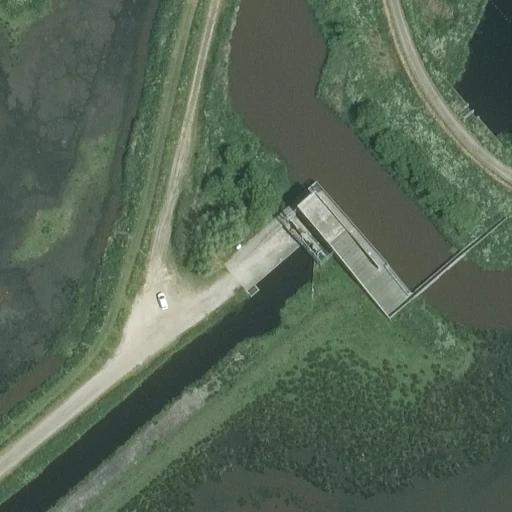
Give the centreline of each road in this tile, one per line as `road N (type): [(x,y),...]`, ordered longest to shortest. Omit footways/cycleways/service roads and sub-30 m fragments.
road 1 (track): [(132,355),(212,0)]
road 2 (track): [(0,468),(235,280)]
road 3 (track): [(391,0),(407,50),(442,112),(511,176)]
